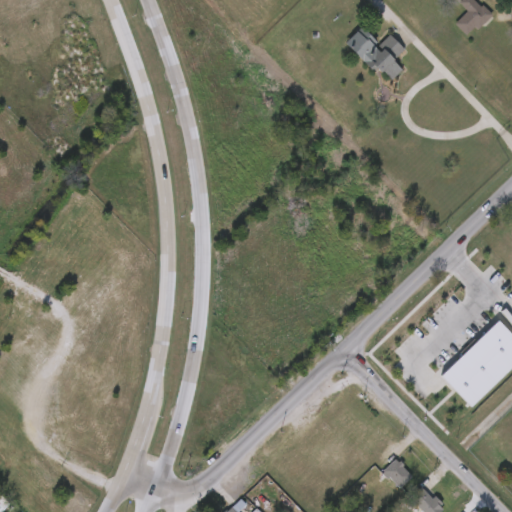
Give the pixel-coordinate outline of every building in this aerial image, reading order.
[(462,0),(474,0),(481,7),(483,5),(493,15),(478,31),(474,28),(466,36),(454,25),(466,12),(458,4),(462,0)] [(361,28),(379,46),(389,35),(404,50),(393,62),(402,70),(391,82),(382,73),(380,75),(375,70),(372,74),(343,46),(361,28)] [(91,257),(91,265),(43,262),(44,254),(91,257)] [(0,449),(14,464),(4,473),(0,468),(0,449)] [(414,477),(401,488),(391,477),(389,479),(384,473),(386,472),(385,471),(398,459),(414,477)] [(422,487),(445,508),(441,511),(425,511),(412,497),(422,487)] [(242,502),(252,511),(226,511),(233,506),(235,508),(242,502)]
